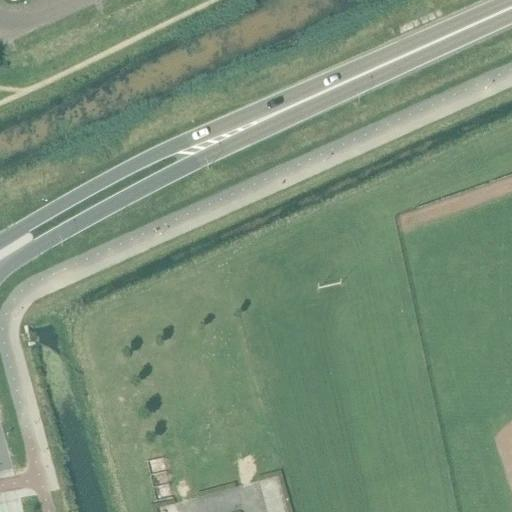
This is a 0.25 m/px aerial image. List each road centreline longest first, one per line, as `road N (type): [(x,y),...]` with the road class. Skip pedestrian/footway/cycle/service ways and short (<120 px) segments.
road 1 (tertiary): [(0,272),(255,125)]
road 2 (tertiary): [(255,125),(511,8)]
road 3 (tertiary): [(255,125),(166,149),(0,238)]
